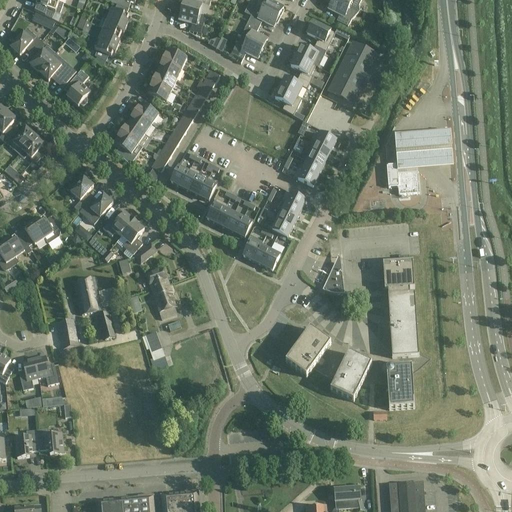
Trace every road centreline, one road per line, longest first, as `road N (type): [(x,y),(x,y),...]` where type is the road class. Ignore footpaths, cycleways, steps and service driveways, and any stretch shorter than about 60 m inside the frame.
road 1 (secondary): [(450,34),(474,321),(489,390)]
road 2 (secondary): [(502,381),(464,78),(450,34)]
road 3 (residential): [(231,347),(173,224),(81,146)]
road 4 (residential): [(153,28),(255,82),(271,78),(309,0)]
road 5 (residential): [(212,465),(0,485)]
road 6 (residential): [(287,286),(371,121)]
road 7 (residential): [(413,454),(324,441),(254,393)]
road 8 (residential): [(287,286),(355,336),(375,324),(376,292)]
road 9 (residential): [(81,146),(121,99),(153,28)]
